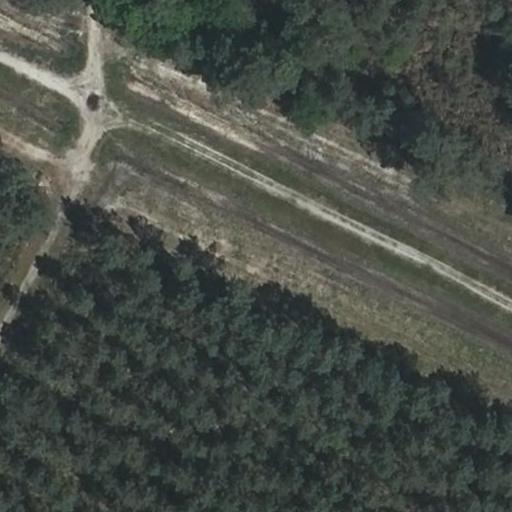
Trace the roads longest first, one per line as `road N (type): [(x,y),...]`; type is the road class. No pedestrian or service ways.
road 1 (track): [(511,301),(0,47)]
road 2 (track): [(0,338),(78,196),(102,98),(101,0)]
